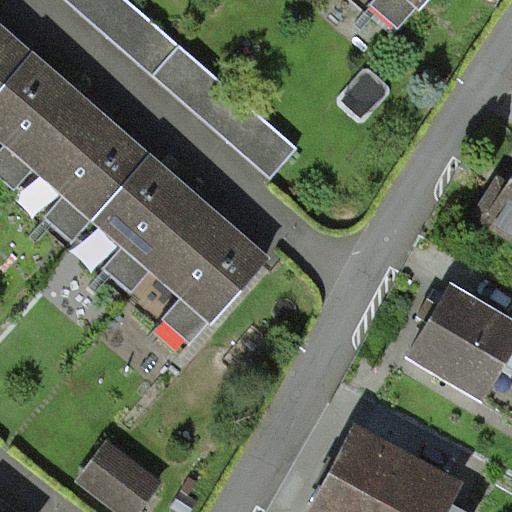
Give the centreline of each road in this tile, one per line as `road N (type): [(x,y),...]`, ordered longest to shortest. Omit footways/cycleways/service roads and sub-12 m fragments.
road 1 (residential): [(349,295),(16,0)]
road 2 (residential): [(511,43),(349,295)]
road 3 (residential): [(349,295),(233,511)]
